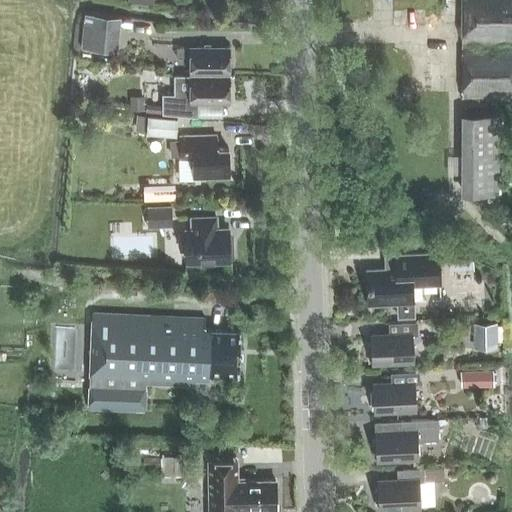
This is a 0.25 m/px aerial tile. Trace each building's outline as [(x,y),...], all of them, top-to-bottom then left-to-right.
[(511,0),(461,0),(462,95),(462,99),(511,99),(511,0)] [(120,17),(83,14),(81,49),(117,52),(120,17)] [(189,58),(189,75),(228,75),(229,47),(176,47),(176,58),(189,58)] [(228,103),(228,75),(189,75),(174,75),(174,94),(161,94),(161,113),(196,116),(196,103),(228,103)] [(132,97),(132,111),(144,111),(144,97),(132,97)] [(176,137),(177,117),(137,115),(136,131),(147,132),(146,135),(176,137)] [(497,115),(459,115),(459,195),(497,195),(497,115)] [(181,133),(182,141),(170,141),(170,154),(182,154),(182,155),(194,155),(194,173),(229,172),(228,145),(218,146),(217,132),(181,133)] [(147,182),(148,197),(164,196),(163,182),(147,182)] [(171,206),(147,207),(147,228),(172,227),(171,206)] [(191,218),(191,230),(185,230),(186,262),(228,260),(228,257),(232,257),(232,242),(228,243),(227,228),(215,229),(215,217),(191,218)] [(371,303),(397,302),(397,317),(413,317),(411,285),(439,284),(437,253),(394,255),(395,269),(366,270),(367,287),(370,287),(371,303)] [(473,260),(449,260),(449,270),(474,269),(473,260)] [(204,319),(192,318),(166,316),(93,314),(89,410),(143,413),(144,384),(195,386),(195,380),(207,381),(207,375),(237,376),(239,331),(203,329),(204,319)] [(413,360),(412,335),(418,335),(418,323),(389,324),(390,336),(369,337),(371,362),(413,360)] [(497,323),(473,324),(474,348),(497,347),(497,343),(503,342),(503,326),(497,326),(497,323)] [(460,386),(492,385),(492,370),(460,371),(460,386)] [(372,386),(373,410),(415,408),(414,384),(372,386)] [(374,434),(375,459),(418,457),(417,441),(438,440),(437,419),(399,421),(400,433),(374,434)] [(183,475),(183,457),(160,457),(160,475),(183,475)] [(208,511),(236,511),(236,509),(244,509),(247,511),(255,511),(257,509),(276,508),(275,481),(236,482),(236,462),(208,462),(208,511)] [(424,468),(424,482),(445,481),(445,467),(424,468)] [(423,468),(402,469),(402,481),(376,483),(378,507),(420,505),(419,482),(424,482),(423,468)]
